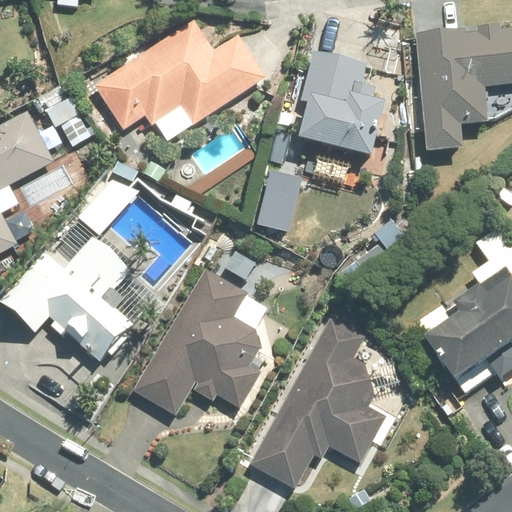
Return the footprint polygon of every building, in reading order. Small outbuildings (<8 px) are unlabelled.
[(58,0),(58,9),(78,12),(79,0),(58,0)] [(194,26),(94,90),(123,135),(144,122),(151,132),(180,114),(193,134),(265,86),(239,45),(215,59),(194,26)] [(465,35),(417,40),(428,160),(465,157),(463,133),(490,130),(486,96),(511,93),(511,35),(500,37),(500,31),(477,33),(478,38),(466,39),(465,35)] [(313,58),(302,105),(312,108),(300,151),(374,170),(387,117),(373,113),(377,96),(363,92),(368,72),(313,58)] [(64,91),(39,103),(46,117),(70,105),(64,91)] [(0,271),(1,271),(0,269),(0,261),(19,251),(1,220),(0,220),(0,196),(55,169),(27,115),(0,129),(0,271)] [(146,200),(117,177),(80,225),(109,247),(146,200)] [(429,202),(425,213),(438,219),(443,208),(429,202)] [(28,272),(0,303),(0,309),(35,340),(49,324),(54,328),(49,333),(63,345),(68,340),(83,354),(82,355),(102,373),(135,335),(113,316),(121,307),(111,298),(125,281),(87,247),(49,290),(28,272)] [(251,373),(262,356),(257,338),(234,324),(249,299),(208,274),(134,395),(176,420),(196,387),(200,390),(196,397),(215,409),(219,403),(241,417),(263,381),(251,373)] [(480,298),(454,316),(461,325),(424,351),(457,397),(511,357),(511,291),(506,282),(481,300),(480,298)] [(352,363),(365,341),(332,323),(250,471),(294,495),(314,461),(323,465),(330,453),(360,470),(386,422),(369,412),(374,403),(364,369),(352,363)]
